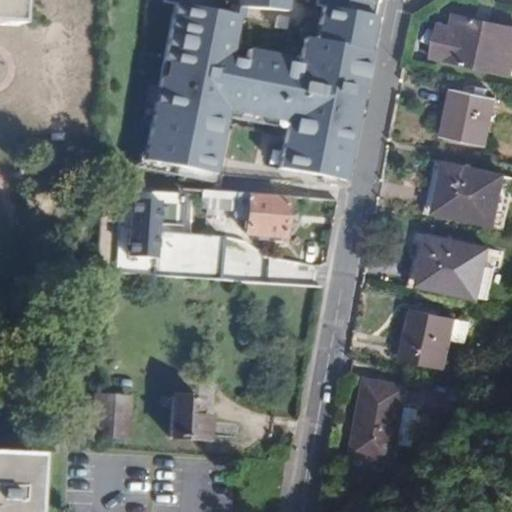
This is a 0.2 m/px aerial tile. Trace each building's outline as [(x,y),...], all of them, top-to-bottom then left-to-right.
[(0,0),(0,23),(20,24),(20,0),(0,0)] [(228,57),(239,19),(202,12),(168,8),(145,160),(212,174),(228,113),(284,126),(276,168),(341,183),(372,0),(312,0),(310,14),(308,37),(293,38),(291,65),(280,60),(277,73),(269,54),(246,48),(243,58),(228,57)] [(168,8),(202,12),(203,0),(153,0),(153,7),(168,8)] [(290,0),(234,0),(234,6),(289,11),(290,0)] [(440,27),(434,55),(511,71),(511,28),(489,24),(488,28),(479,27),(479,22),(455,16),(453,30),(440,27)] [(433,60),(511,78),(511,71),(434,55),(433,60)] [(479,89),(478,97),(488,99),(489,90),(479,89)] [(458,92),(448,141),(490,150),(500,101),(488,99),(478,97),(458,92)] [(508,180),(450,167),(440,215),(497,228),(508,180)] [(118,190),(113,273),(242,280),(243,268),(219,266),(220,262),(215,261),(217,247),(233,249),(234,239),(184,235),(183,243),(194,244),(192,258),(177,257),(182,195),(118,190)] [(208,192),(206,204),(235,206),(236,194),(208,192)] [(248,195),(245,234),(284,238),(288,199),(248,195)] [(481,301),(492,252),(434,240),(424,288),(481,301)] [(444,369),(453,320),(412,312),(402,361),(444,369)] [(396,464),(409,391),(367,383),(355,456),(396,464)] [(126,440),(128,401),(97,399),(95,438),(126,440)] [(201,401),(172,400),(171,440),(210,441),(211,419),(200,419),(201,401)] [(0,511),(27,511),(29,457),(0,456),(0,511)]
